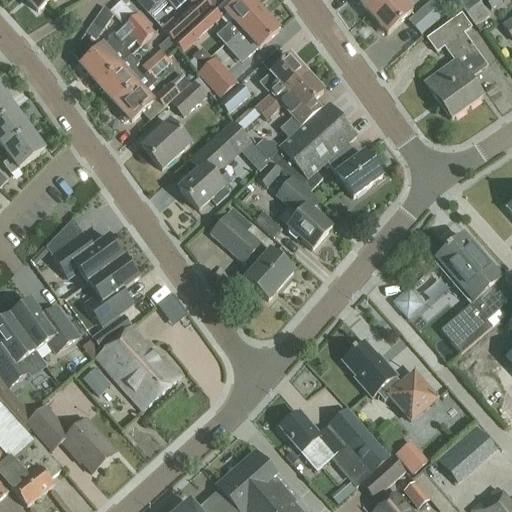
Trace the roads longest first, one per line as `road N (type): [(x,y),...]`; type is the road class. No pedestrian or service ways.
road 1 (residential): [(259,388),(84,138)]
road 2 (residential): [(259,388),(434,184)]
road 3 (residential): [(434,184),(302,0)]
road 4 (residential): [(129,511),(238,416)]
road 5 (residential): [(84,138),(0,30)]
road 6 (residential): [(324,511),(238,416)]
road 7 (residential): [(0,229),(84,138)]
